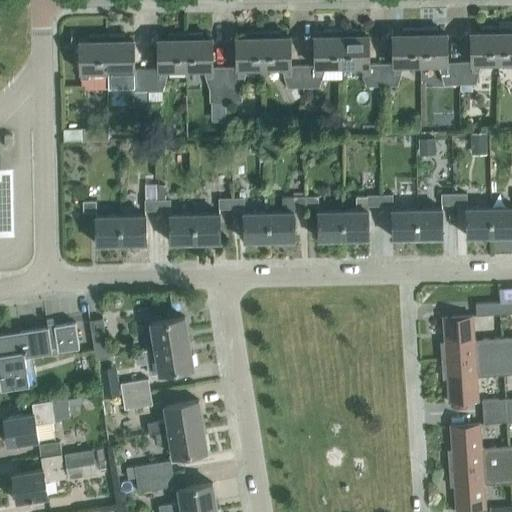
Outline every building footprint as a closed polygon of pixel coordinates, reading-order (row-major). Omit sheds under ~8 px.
[(499,62),(498,26),(481,27),(481,32),(471,32),(472,66),(460,66),(460,83),(476,83),(482,63),(499,62)] [(511,26),(498,26),(499,62),(511,61),(511,26)] [(421,64),(420,28),(403,28),(403,33),(393,34),(394,68),(382,68),(382,85),(398,85),(403,64),(421,64)] [(437,28),(420,28),(421,64),(438,63),(444,84),(460,83),(460,66),(448,67),(447,32),(437,33),(437,28)] [(359,29),(342,30),(342,65),(359,65),(366,85),(382,85),(382,68),(370,68),(369,34),(359,34),(359,29)] [(342,65),(342,30),(325,30),(325,35),(315,35),(315,69),(303,70),(304,87),(319,86),(325,66),(342,65)] [(264,67),(263,31),(246,32),(246,37),(236,37),(237,71),(225,71),(226,101),(241,100),(241,88),(247,67),(264,67)] [(280,31),(263,31),(264,67),(281,67),(288,87),(304,87),(303,70),(291,70),(291,36),(280,36),(280,31)] [(186,69),(185,33),(168,33),(168,38),(158,39),(159,73),(147,73),(147,90),(163,90),(169,69),(186,69)] [(202,33),(185,33),(186,69),(203,68),(210,89),(210,101),(226,101),(225,71),(213,71),(212,37),(202,38),(202,33)] [(124,34),(107,35),(108,70),(125,70),(131,90),(147,90),(147,73),(135,73),(134,39),(124,39),(124,34)] [(108,70),(107,35),(90,35),(90,40),(80,40),(80,71),(81,71),(81,79),(89,78),(91,71),(108,70)] [(296,87),(287,92),(293,102),(302,98),(296,87)] [(104,139),(104,127),(63,128),(64,140),(104,139)] [(488,150),(488,133),(472,133),(472,150),(488,150)] [(5,134),(5,146),(13,145),(13,134),(5,134)] [(435,137),(419,138),(420,152),(436,151),(435,137)] [(239,152),(250,152),(250,148),(260,148),(260,140),(250,140),(239,140),(239,152)] [(14,163),(0,162),(0,230),(16,230),(14,163)] [(166,198),(165,184),(158,184),(158,199),(158,209),(170,209),(170,198),(166,198)] [(454,203),(453,193),(441,193),(441,203),(454,203)] [(466,203),(466,193),(453,193),(454,203),(466,203)] [(369,238),(368,209),(368,204),(380,204),(380,194),(367,194),(367,195),(356,196),(356,209),(343,209),(344,238),(369,238)] [(392,194),(380,194),(380,204),(392,204),(392,194)] [(295,239),(294,211),(294,206),(306,206),(306,196),(282,196),(283,211),(269,211),(270,240),(295,239)] [(318,196),(306,196),(306,206),(318,205),(318,196)] [(231,208),(231,197),(218,198),(219,208),(231,208)] [(244,207),(244,197),(231,197),(231,208),(244,207)] [(158,209),(158,199),(144,199),(145,209),(158,209)] [(96,211),(96,200),(83,200),(83,211),(96,211)] [(492,235),(491,206),(466,207),(467,236),(492,235)] [(511,206),(491,206),(492,235),(511,234),(511,206)] [(442,207),(417,208),(418,237),(443,236),(442,207)] [(418,237),(417,208),(392,208),(393,237),(418,237)] [(344,238),(343,209),(318,210),(319,239),(344,238)] [(270,240),(269,211),(244,212),(245,240),(270,240)] [(220,212),(195,213),(196,241),(221,241),(220,212)] [(196,241),(195,213),(170,213),(170,242),(196,241)] [(121,243),(121,214),(96,215),(96,243),(121,243)] [(146,214),(121,214),(121,243),(146,242),(146,214)] [(511,300),(499,301),(500,313),(511,312),(511,300)] [(500,313),(499,301),(476,303),(476,315),(500,313)] [(440,341),(441,359),(503,355),(501,337),(474,338),(473,315),(443,317),(445,341),(440,341)] [(151,321),(153,335),(145,336),(147,348),(189,341),(185,316),(151,321)] [(109,355),(103,318),(89,320),(96,357),(109,355)] [(29,355),(52,351),(51,345),(57,344),(58,350),(80,347),(76,321),(0,332),(0,376),(2,387),(33,382),(29,355)] [(511,335),(501,337),(503,355),(511,354),(511,335)] [(193,367),(189,341),(147,348),(149,361),(157,359),(159,373),(193,367)] [(511,354),(503,355),(504,374),(511,373),(511,354)] [(477,375),(504,374),(503,355),(441,359),(443,378),(447,378),(449,401),(478,399),(477,375)] [(117,365),(99,368),(104,398),(122,395),(117,365)] [(120,382),(123,395),(150,390),(148,377),(120,382)] [(152,403),(150,390),(123,395),(125,408),(152,403)] [(67,397),(51,399),(32,402),(33,412),(3,417),(8,443),(39,438),(36,423),(70,418),(67,397)] [(506,409),(506,397),(482,399),(483,411),(506,409)] [(165,404),(169,430),(203,424),(199,398),(165,404)] [(507,421),(506,409),(483,411),(484,422),(507,421)] [(447,448),(449,467),(510,463),(509,444),(482,446),(480,422),(451,424),(452,448),(447,448)] [(207,450),(203,424),(169,430),(156,432),(158,443),(171,441),(173,455),(207,450)] [(41,456),(62,452),(60,440),(39,443),(41,456)] [(96,472),(92,448),(65,452),(68,477),(96,472)] [(66,476),(62,452),(41,456),(43,467),(12,472),(17,500),(48,495),(46,479),(66,476)] [(134,465),(136,478),(173,472),(171,459),(134,465)] [(484,483),(511,481),(510,463),(449,467),(450,485),(455,485),(456,509),(486,507),(484,483)] [(184,470),(173,472),(136,478),(138,491),(166,486),(166,485),(186,482),(184,470)] [(181,502),(170,503),(161,505),(161,511),(186,511),(216,507),(212,481),(178,487),(181,502)]
